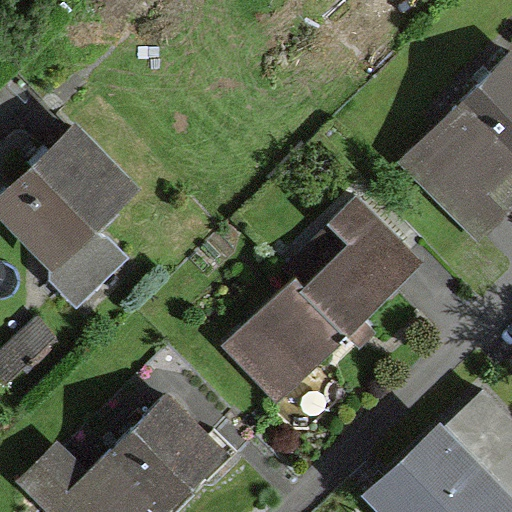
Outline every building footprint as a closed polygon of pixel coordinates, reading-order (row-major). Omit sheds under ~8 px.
[(503,167),(511,158),(511,60),(505,53),(485,73),(480,68),(470,78),(475,83),(401,157),(473,230),(498,205),(475,182),(497,161),(503,167)] [(86,223),(123,188),(68,130),(0,194),(0,204),(51,257),(49,259),(48,277),(71,301),(117,256),(86,223)] [(346,338),(341,333),(390,286),(372,267),(396,244),(350,197),(326,221),(346,242),(299,287),(290,278),(221,344),(255,380),(292,345),(310,363),(336,339),(340,343),(346,338)] [(32,320),(0,349),(0,377),(4,382),(23,365),(26,369),(34,362),(30,358),(48,341),(32,320)] [(53,452),(25,481),(55,511),(106,511),(110,509),(102,501),(126,477),(158,510),(215,453),(158,396),(78,477),(53,452)] [(511,511),(511,492),(445,425),(375,495),(392,511),(511,511)]
